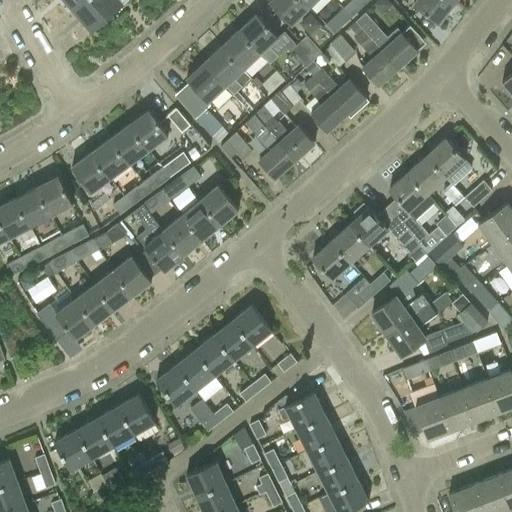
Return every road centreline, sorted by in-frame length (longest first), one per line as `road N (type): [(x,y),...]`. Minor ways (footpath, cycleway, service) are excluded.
road 1 (residential): [(414,511),(372,404),(258,250)]
road 2 (residential): [(0,410),(150,336),(258,250)]
road 3 (residential): [(258,250),(446,75)]
road 4 (unknown): [(329,345),(175,465),(165,491),(171,511)]
road 5 (residential): [(82,112),(216,0)]
road 6 (residential): [(82,112),(6,0)]
